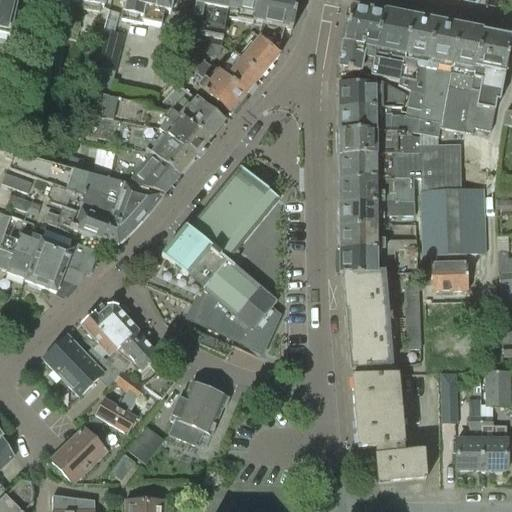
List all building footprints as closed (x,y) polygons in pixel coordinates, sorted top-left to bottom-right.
[(0,0),(0,45),(5,47),(7,41),(8,41),(18,1),(19,1),(18,0),(0,0)] [(78,0),(78,6),(101,10),(103,0),(78,0)] [(142,27),(147,0),(120,0),(120,2),(125,3),(121,23),(142,27)] [(147,0),(142,27),(160,30),(163,15),(169,16),(172,0),(147,0)] [(222,41),(226,21),(230,0),(195,0),(189,35),(222,41)] [(230,0),(226,21),(251,26),(256,0),(230,0)] [(256,0),(251,26),(260,28),(258,36),(277,52),(283,32),(291,34),(297,0),(256,0)] [(370,79),(382,15),(350,8),(347,24),(366,28),(357,74),(367,78),(370,79)] [(102,33),(93,68),(114,72),(123,39),(113,36),(119,16),(108,13),(102,33)] [(397,66),(406,19),(382,15),(370,79),(396,85),(400,66),(397,66)] [(424,71),(426,72),(434,25),(406,19),(397,66),(400,66),(424,71)] [(31,56),(42,58),(50,23),(39,21),(31,56)] [(66,41),(66,42),(76,44),(80,24),(70,22),(70,24),(66,41)] [(357,74),(366,28),(347,24),(338,71),(338,81),(352,81),(353,74),(357,74)] [(418,121),(416,137),(418,137),(418,149),(435,149),(435,140),(437,131),(458,30),(434,25),(426,72),(424,71),(423,75),(422,97),(419,111),(418,121)] [(462,136),(482,34),(458,30),(437,131),(462,136)] [(482,34),(462,136),(471,138),(473,132),(489,135),(493,114),(495,113),(496,105),(498,105),(511,40),(482,34)] [(258,42),(241,63),(261,80),(278,58),(258,42)] [(200,46),(192,55),(202,57),(204,54),(212,61),(222,50),(221,49),(200,46)] [(233,57),(218,75),(246,98),(261,80),(241,63),(233,57)] [(246,98),(218,75),(211,70),(198,61),(186,59),(179,76),(193,82),(196,76),(203,82),(196,90),(229,118),(246,98)] [(93,68),(88,87),(109,92),(114,72),(93,68)] [(338,103),(338,107),(389,108),(398,107),(402,99),(373,85),(338,85),(338,103)] [(223,125),(195,102),(176,87),(161,106),(169,112),(210,142),(223,125)] [(407,93),(404,109),(419,111),(422,97),(407,93)] [(94,98),(88,121),(161,135),(195,160),(210,142),(169,112),(156,109),(155,112),(148,111),(149,108),(94,98)] [(338,107),(338,133),(395,133),(401,134),(416,137),(418,121),(403,118),(389,117),(389,108),(338,107)] [(404,109),(403,118),(418,121),(419,111),(404,109)] [(511,115),(503,114),(500,129),(511,130),(511,115)] [(106,150),(112,151),(150,158),(179,179),(195,160),(161,135),(88,121),(83,139),(107,143),(106,150)] [(338,133),(338,135),(339,135),(339,157),(394,156),(419,157),(418,149),(418,137),(416,137),(401,134),(395,133),(338,133)] [(435,149),(418,149),(419,157),(419,180),(419,183),(419,194),(460,193),(461,193),(460,149),(435,149)] [(112,151),(106,183),(162,199),(179,179),(150,158),(112,151)] [(339,157),(338,157),(338,181),(419,180),(419,157),(394,156),(339,157)] [(8,172),(56,189),(89,202),(96,198),(139,215),(146,217),(151,206),(149,205),(151,200),(159,202),(159,201),(161,201),(162,199),(106,183),(81,176),(65,171),(14,157),(8,172)] [(68,161),(65,171),(81,176),(83,165),(68,161)] [(278,201),(239,170),(188,232),(185,230),(160,260),(168,267),(166,270),(165,270),(164,271),(166,272),(161,281),(198,297),(201,294),(201,295),(202,294),(216,306),(206,330),(260,354),(276,319),(268,313),(275,304),(225,263),(232,254),(235,256),(236,255),(235,254),(278,201)] [(4,176),(0,187),(27,197),(31,186),(4,176)] [(413,205),(413,183),(419,183),(419,180),(338,181),(338,205),(413,205)] [(45,186),(35,182),(32,189),(43,193),(45,186)] [(61,211),(60,215),(76,221),(79,214),(83,212),(125,228),(124,230),(132,233),(137,221),(135,220),(137,216),(139,216),(139,215),(96,198),(89,202),(56,189),(55,192),(51,192),(48,201),(51,204),(50,206),(61,211)] [(460,193),(419,194),(420,257),(482,256),(481,193),(461,193),(460,193)] [(6,208),(25,215),(29,205),(9,198),(6,208)] [(511,200),(500,200),(496,200),(496,210),(500,210),(500,212),(511,212),(511,200)] [(414,219),(413,205),(338,205),(339,229),(383,228),(383,219),(414,219)] [(76,221),(60,215),(58,220),(47,216),(43,226),(55,230),(57,226),(79,235),(80,238),(88,241),(91,239),(102,243),(101,245),(104,246),(104,244),(110,248),(116,248),(121,236),(119,235),(121,231),(124,231),(124,230),(125,228),(83,212),(79,214),(76,221)] [(0,255),(31,267),(32,265),(66,277),(64,282),(76,287),(79,285),(82,275),(87,277),(95,256),(72,248),(70,253),(21,235),(17,243),(3,238),(9,220),(0,216),(0,255)] [(383,244),(383,228),(339,229),(339,252),(392,251),(415,252),(415,243),(383,244)] [(339,277),(342,277),(375,275),(375,262),(383,261),(384,259),(392,259),(392,251),(339,252),(339,277)] [(497,254),(499,275),(511,274),(511,260),(508,260),(507,254),(497,254)] [(0,255),(0,263),(9,267),(5,275),(24,282),(23,285),(28,287),(27,289),(36,292),(37,290),(55,297),(55,296),(63,299),(74,288),(75,289),(76,287),(64,282),(66,277),(32,265),(31,267),(0,255)] [(429,265),(430,295),(467,294),(466,264),(429,265)] [(511,289),(511,274),(499,275),(497,275),(499,311),(511,310),(510,289),(511,289)] [(375,275),(342,277),(350,373),(365,372),(390,369),(381,275),(375,275)] [(403,288),(404,351),(418,351),(417,288),(403,288)] [(96,346),(92,350),(103,358),(105,356),(108,360),(119,350),(141,374),(157,359),(136,335),(137,334),(116,310),(115,309),(107,308),(106,310),(96,319),(93,315),(79,328),(96,346)] [(511,331),(500,332),(501,346),(511,345),(511,331)] [(103,358),(92,350),(83,357),(67,339),(42,363),(77,401),(112,367),(101,360),(103,358)] [(511,345),(501,346),(501,359),(511,358),(511,345)] [(116,358),(111,365),(121,372),(126,365),(116,358)] [(154,378),(141,389),(160,403),(174,386),(160,372),(154,378)] [(121,374),(113,385),(126,395),(118,410),(128,415),(136,402),(137,403),(145,392),(121,374)] [(481,375),(482,409),(509,408),(508,374),(481,375)] [(396,375),(350,379),(357,451),(374,449),(377,486),(425,481),(422,454),(403,456),(396,375)] [(440,377),(441,423),(454,423),(452,376),(440,377)] [(215,396),(214,398),(189,387),(167,438),(195,450),(202,435),(210,438),(222,410),(224,410),(227,401),(215,396)] [(94,420),(124,436),(125,437),(135,419),(128,415),(118,410),(104,402),(94,420)] [(124,436),(94,420),(88,425),(120,443),(124,436)] [(455,474),(480,474),(480,420),(468,420),(468,443),(455,443),(455,447),(451,447),(451,456),(455,456),(455,474)] [(480,420),(480,474),(505,474),(505,456),(509,456),(509,447),(505,447),(505,443),(504,443),(504,439),(504,430),(492,430),(492,420),(480,420)] [(127,454),(144,467),(163,444),(145,430),(127,454)] [(48,464),(72,488),(106,455),(83,431),(48,464)] [(0,471),(13,459),(0,438),(0,437),(1,437),(0,436),(0,471)] [(109,476),(120,485),(134,466),(123,459),(109,476)] [(0,511),(25,511),(30,508),(31,496),(29,486),(19,484),(7,496),(0,503),(0,511)] [(51,500),(50,511),(92,511),(92,505),(51,500)]
